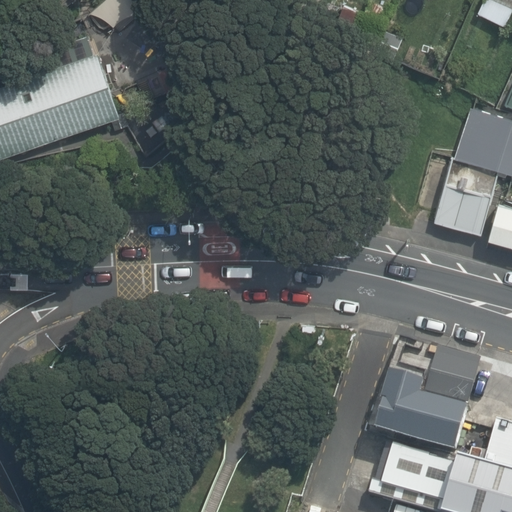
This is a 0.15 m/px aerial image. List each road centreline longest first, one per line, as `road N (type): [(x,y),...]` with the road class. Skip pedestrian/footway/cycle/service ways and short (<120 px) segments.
road 1 (tertiary): [(124,263),(281,266),(391,282),(511,313)]
road 2 (tertiary): [(124,263),(0,343)]
